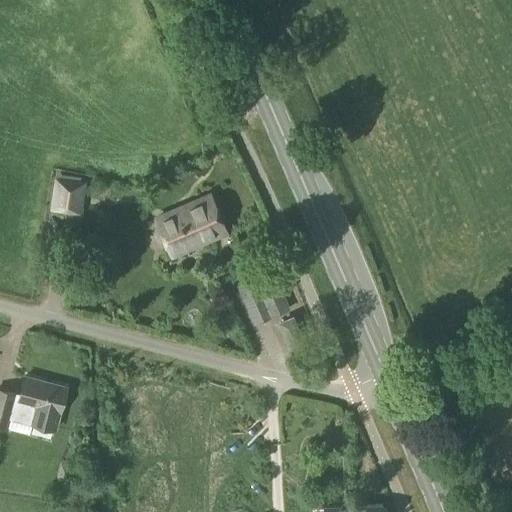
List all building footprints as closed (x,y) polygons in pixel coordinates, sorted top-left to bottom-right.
[(80,215),(85,182),(55,177),(50,210),(80,215)] [(172,257),(226,234),(210,195),(156,219),(172,257)] [(255,324),(288,310),(271,270),(238,284),(255,324)] [(287,345),(302,339),(293,316),(278,322),(287,345)] [(60,412),(66,388),(24,377),(19,396),(0,390),(0,427),(6,429),(10,413),(32,419),(31,423),(54,429),(59,411),(60,412)]
